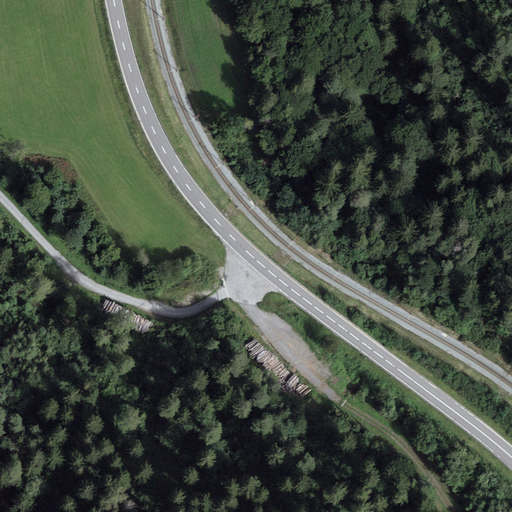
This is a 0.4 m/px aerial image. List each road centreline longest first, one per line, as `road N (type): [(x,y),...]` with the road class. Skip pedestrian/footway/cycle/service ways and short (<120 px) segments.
road 1 (primary): [(113,0),(145,112),(204,207),(284,284),(511,458)]
road 2 (track): [(231,289),(321,389),(385,431),(428,473),(452,511)]
road 3 (track): [(258,262),(231,289),(184,311),(144,305),(76,275),(0,198)]
